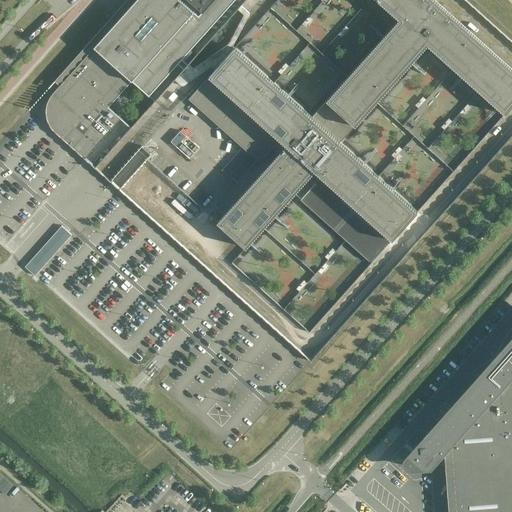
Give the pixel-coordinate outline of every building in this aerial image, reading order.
[(55,131),(85,159),(122,119),(109,108),(133,81),(155,101),(174,80),(188,65),(238,10),(241,6),(246,0),(137,0),(130,8),(56,90),(50,98),(46,109),(48,119),(50,126),(55,131)] [(266,169),(218,223),(247,248),(264,229),(295,194),(347,240),(371,262),(419,210),(380,175),(342,141),(376,103),(428,45),(454,69),(505,114),(511,106),(511,70),(433,0),(376,0),(399,21),(348,77),(313,117),(274,82),(235,47),(235,48),(215,70),(189,100),(266,169)] [(193,70),(188,65),(174,80),(180,86),(181,87),(183,87),(185,86),(210,69),(212,68),(213,69),(215,70),(235,48),(233,47),(249,17),(250,15),(248,12),(241,6),(238,10),(243,16),(234,35),(228,45),(223,48),(202,63),(193,70)] [(312,30),(326,33),(328,21),(335,23),(336,19),(342,20),(343,13),(327,10),(325,18),(315,16),(312,30)] [(181,131),(172,140),(179,147),(188,138),(181,131)] [(26,266),(37,275),(73,233),(62,224),(26,266)] [(511,511),(511,336),(472,381),(411,450),(404,458),(404,459),(403,461),(402,462),(402,464),(403,466),(404,467),(406,469),(407,470),(409,471),(410,471),(431,469),(442,457),(444,454),(448,511),(511,511)] [(0,494),(2,496),(16,480),(0,466),(0,494)]
